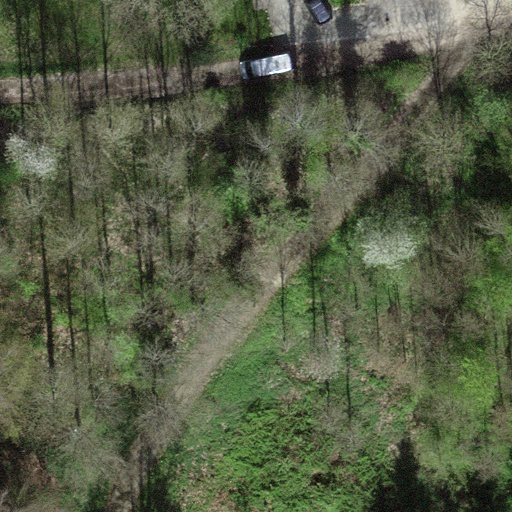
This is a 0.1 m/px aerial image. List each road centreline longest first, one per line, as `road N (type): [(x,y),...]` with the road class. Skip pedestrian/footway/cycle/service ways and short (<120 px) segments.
road 1 (track): [(477,31),(178,396),(117,511)]
road 2 (track): [(0,81),(252,69),(511,24)]
